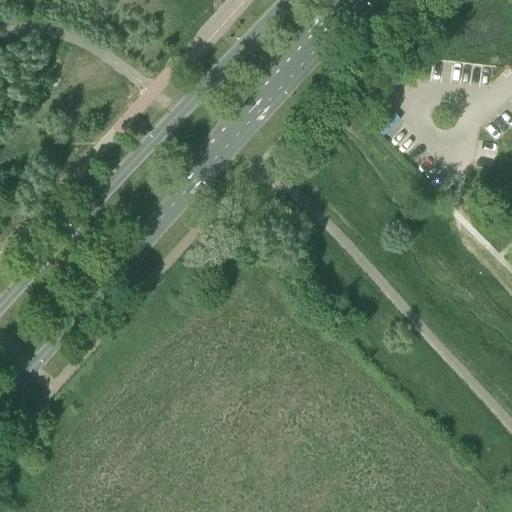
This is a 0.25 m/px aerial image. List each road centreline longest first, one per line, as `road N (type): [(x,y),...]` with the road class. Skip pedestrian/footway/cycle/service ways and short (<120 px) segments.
road 1 (secondary): [(0,405),(361,0)]
road 2 (secondary): [(289,0),(0,306)]
